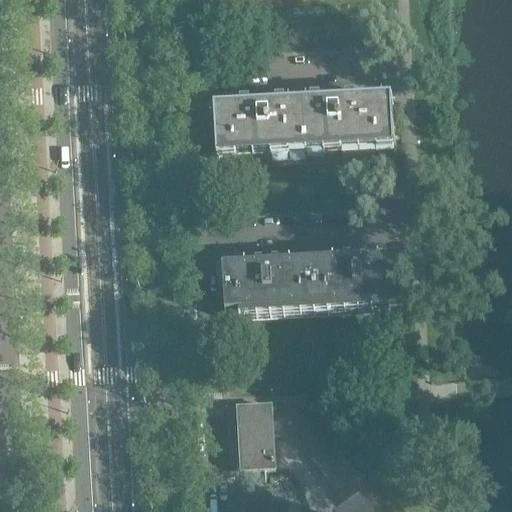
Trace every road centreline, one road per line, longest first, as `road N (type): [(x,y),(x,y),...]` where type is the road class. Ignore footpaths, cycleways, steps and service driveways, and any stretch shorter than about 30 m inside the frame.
road 1 (secondary): [(54,0),(82,511)]
road 2 (secondary): [(141,511),(113,0)]
road 3 (residential): [(217,511),(201,239)]
road 4 (residential): [(191,77),(399,66)]
road 5 (residential): [(201,239),(408,227)]
road 6 (residential): [(201,239),(191,77)]
road 7 (residential): [(0,279),(8,411)]
